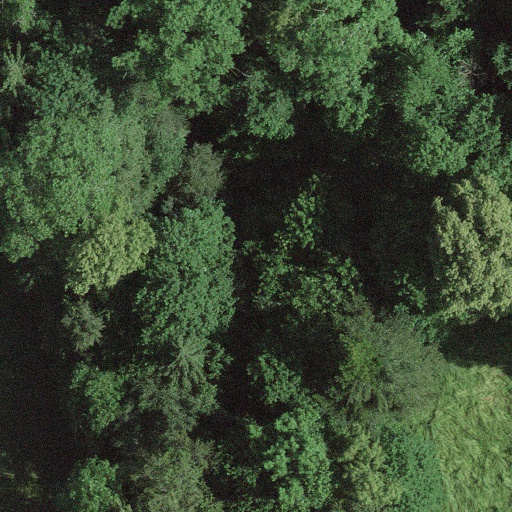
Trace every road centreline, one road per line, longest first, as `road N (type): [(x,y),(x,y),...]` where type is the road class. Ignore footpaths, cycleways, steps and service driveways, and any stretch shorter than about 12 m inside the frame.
road 1 (track): [(259,0),(154,178),(142,217),(146,511)]
road 2 (track): [(101,511),(91,291),(0,117)]
